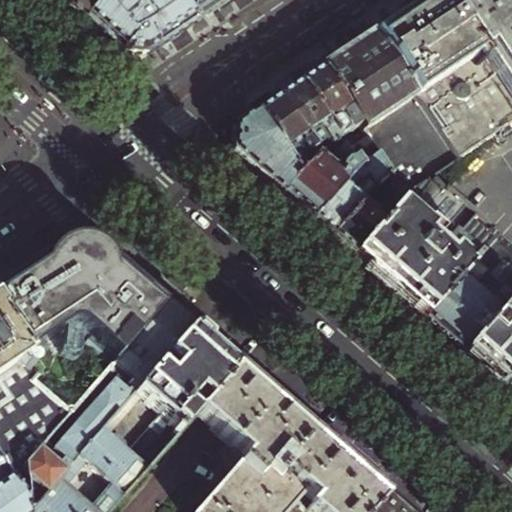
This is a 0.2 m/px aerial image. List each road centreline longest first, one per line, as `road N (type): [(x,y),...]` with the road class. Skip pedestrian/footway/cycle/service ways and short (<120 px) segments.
road 1 (secondary): [(84,161),(486,511)]
road 2 (secondary): [(511,481),(118,138)]
road 3 (tertiary): [(118,138),(323,0)]
road 4 (secondary): [(118,138),(0,35)]
